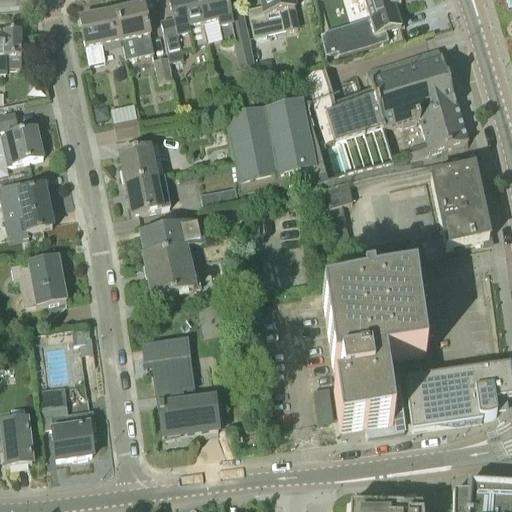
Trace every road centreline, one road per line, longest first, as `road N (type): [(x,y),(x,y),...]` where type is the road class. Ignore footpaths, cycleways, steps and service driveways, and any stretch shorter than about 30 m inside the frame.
road 1 (residential): [(133,495),(44,0)]
road 2 (tertiary): [(511,446),(301,478)]
road 3 (tertiary): [(460,0),(511,165)]
road 4 (tertiary): [(301,478),(133,495)]
road 5 (tertiary): [(133,495),(0,510)]
